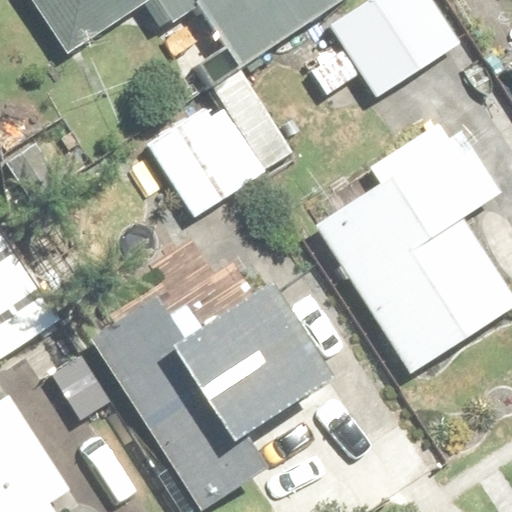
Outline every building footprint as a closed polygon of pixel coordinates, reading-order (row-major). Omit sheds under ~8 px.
[(19,0),(63,66),(144,12),(161,37),(193,16),(234,78),(341,8),(336,0),(19,0)] [(456,53),(421,0),(377,0),(327,33),(375,106),(456,53)] [(290,164),(243,89),(144,152),(191,226),(290,164)] [(492,205),(442,128),(367,177),(378,194),(313,236),(407,383),(511,315),(456,228),(492,205)] [(0,367),(57,330),(0,243),(0,367)] [(325,390),(264,296),(195,341),(166,296),(86,348),(191,511),(208,511),(261,478),(256,470),(311,434),(295,409),(325,390)] [(62,496),(4,407),(0,409),(0,511),(42,511),(41,510),(62,496)]
